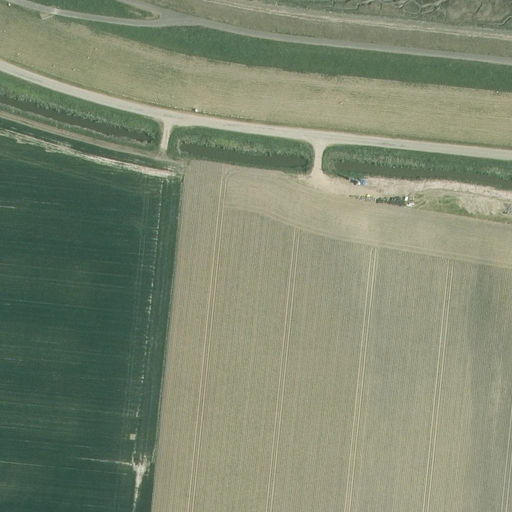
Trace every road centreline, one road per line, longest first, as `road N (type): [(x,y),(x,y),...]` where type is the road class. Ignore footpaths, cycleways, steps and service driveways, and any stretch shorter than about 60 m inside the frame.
road 1 (unclassified): [(511,154),(196,120),(122,105),(0,62)]
road 2 (unclassified): [(11,0),(113,22),(183,17)]
